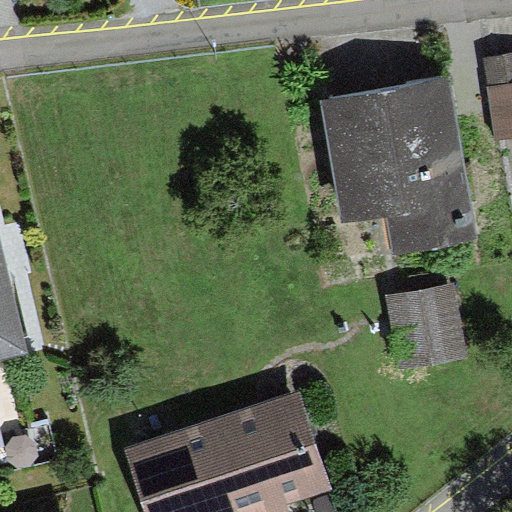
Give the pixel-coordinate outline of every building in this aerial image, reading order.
[(511,47),(484,52),(487,79),(511,75),(511,47)] [(451,66),(322,89),(343,208),(385,201),(393,244),(480,229),(451,66)] [(511,75),(487,79),(495,135),(511,132),(511,75)] [(0,344),(28,338),(0,220),(0,344)] [(455,275),(385,287),(398,363),(468,351),(455,275)] [(302,380),(124,438),(148,511),(291,511),(286,494),(334,478),(302,380)]
